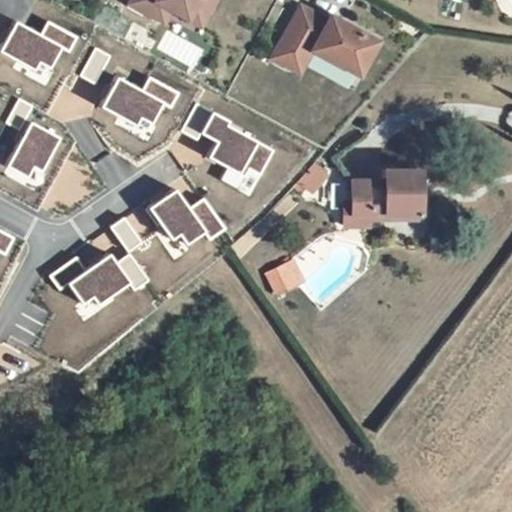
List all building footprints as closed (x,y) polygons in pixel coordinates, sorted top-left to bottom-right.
[(214,0),(130,0),(130,2),(148,12),(154,0),(155,0),(169,8),(200,25),(214,0)] [(169,8),(155,0),(154,0),(148,12),(162,20),(169,8)] [(375,40),(341,21),(338,26),(327,20),(300,5),(271,57),(286,64),(293,51),(306,59),(311,49),(357,75),(375,40)] [(330,15),(327,20),(338,26),(341,21),(330,15)] [(15,20),(0,45),(0,50),(31,68),(36,60),(46,66),(57,47),(64,51),(73,35),(48,20),(43,29),(35,32),(15,20)] [(95,48),(79,75),(94,83),(109,56),(95,48)] [(306,59),(293,51),(286,64),(298,72),(306,59)] [(117,77),(99,105),(132,124),(136,116),(147,121),(158,100),(168,106),(175,92),(148,77),(144,84),(138,90),(117,77)] [(195,104),(180,132),(194,140),(199,131),(210,112),(195,104)] [(210,112),(199,131),(215,140),(207,156),(242,175),(246,166),(257,172),(270,149),(223,124),(225,120),(210,112)] [(30,121),(5,164),(24,175),(30,164),(38,169),(56,137),(30,121)] [(311,194),(327,176),(313,164),(297,182),(311,194)] [(384,181),(351,181),(351,200),(344,200),(344,228),(369,227),(369,219),(420,219),(419,170),(384,171),(384,181)] [(173,189),(148,207),(170,238),(177,233),(184,243),(202,230),(207,237),(222,227),(201,198),(187,209),(173,189)] [(122,217),(109,227),(127,251),(140,242),(122,217)] [(0,252),(2,254),(11,237),(0,231),(0,252)] [(126,280),(132,289),(147,278),(127,251),(112,262),(126,280)] [(59,289),(67,283),(80,301),(89,295),(95,303),(126,280),(112,262),(106,253),(84,270),(75,258),(50,276),(59,289)] [(291,262),(283,265),(294,286),(301,282),(291,262)] [(283,265),(266,274),(276,295),(294,286),(283,265)]
